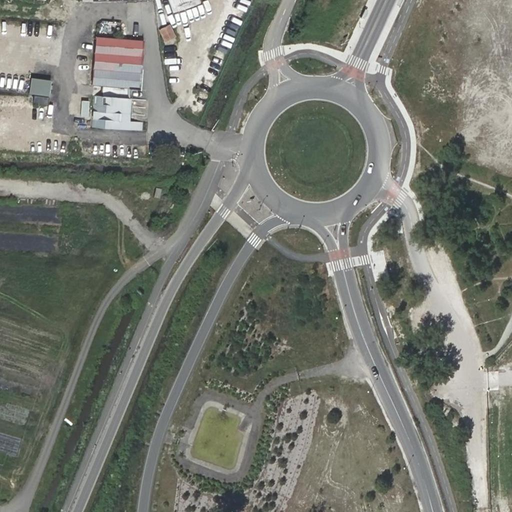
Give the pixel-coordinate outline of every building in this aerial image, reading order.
[(169,24),(168,8),(163,8),(162,0),(156,0),(157,24),(169,24)] [(199,0),(167,0),(172,12),(200,3),(199,0)] [(162,42),(174,38),(170,25),(158,28),(162,42)] [(96,36),(91,95),(109,96),(108,104),(104,104),(102,126),(142,129),(143,121),(129,121),(131,98),(138,99),(144,40),(96,36)] [(26,95),(47,97),(48,80),(28,78),(26,95)]
